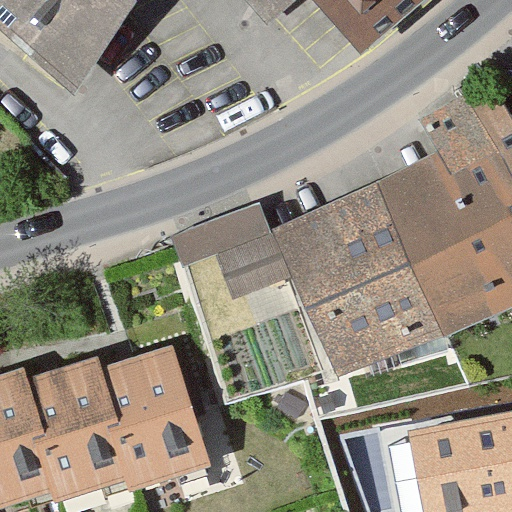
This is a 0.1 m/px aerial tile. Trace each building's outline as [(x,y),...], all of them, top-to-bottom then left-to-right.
[(0,0),(73,64),(127,0),(0,0)] [(320,0),(356,45),(410,0),(320,0)] [(511,121),(492,85),(464,100),(511,185),(511,121)] [(441,157),(378,185),(445,333),(511,303),(511,185),(464,100),(425,121),(441,157)] [(378,185),(277,231),(339,374),(445,333),(378,185)] [(98,372),(131,475),(135,486),(206,464),(170,349),(98,372)] [(57,487),(60,498),(131,475),(98,372),(96,364),(25,386),(57,487)] [(22,375),(0,381),(0,505),(57,487),(25,386),(22,375)] [(511,511),(511,415),(413,434),(427,511),(511,511)]
